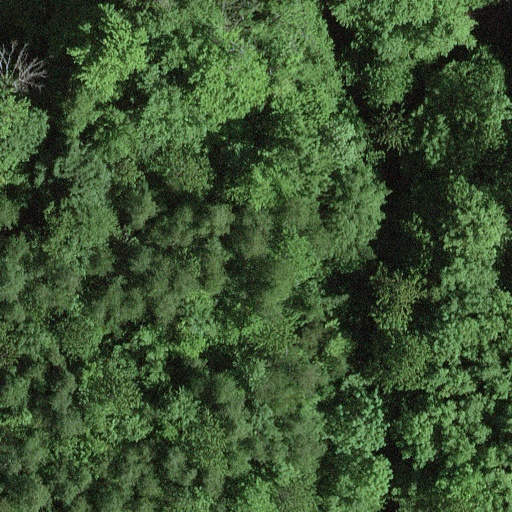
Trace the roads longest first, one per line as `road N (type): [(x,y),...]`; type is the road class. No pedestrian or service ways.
road 1 (track): [(405,511),(331,0)]
road 2 (track): [(357,194),(483,29),(511,7)]
